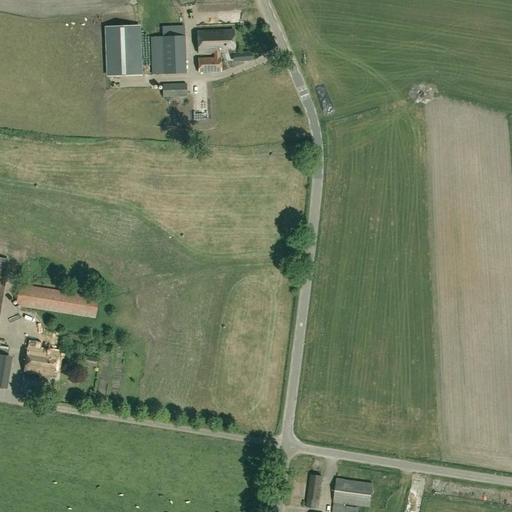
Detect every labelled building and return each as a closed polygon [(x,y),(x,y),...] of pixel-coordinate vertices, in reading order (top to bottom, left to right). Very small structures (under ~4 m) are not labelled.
[(138,25),(106,27),(108,75),(140,74),(138,25)] [(185,73),(184,26),(162,27),(162,37),(150,37),(151,75),(185,73)] [(233,29),(197,31),(198,53),(213,52),(214,58),(197,58),(198,72),(221,71),(220,57),(219,57),(219,52),(234,51),(233,29)] [(186,96),(186,84),(162,85),(162,97),(186,96)] [(98,298),(19,285),(16,305),(95,318),(98,298)] [(48,324),(47,331),(63,332),(63,325),(48,324)] [(0,381),(8,382),(9,340),(0,339),(0,381)] [(55,377),(59,353),(28,348),(24,372),(40,374),(42,375),(55,377)] [(39,394),(42,378),(42,375),(40,374),(39,378),(23,375),(21,391),(39,394)] [(337,479),(334,502),(332,511),(343,511),(345,504),(369,507),(372,484),(337,479)]
